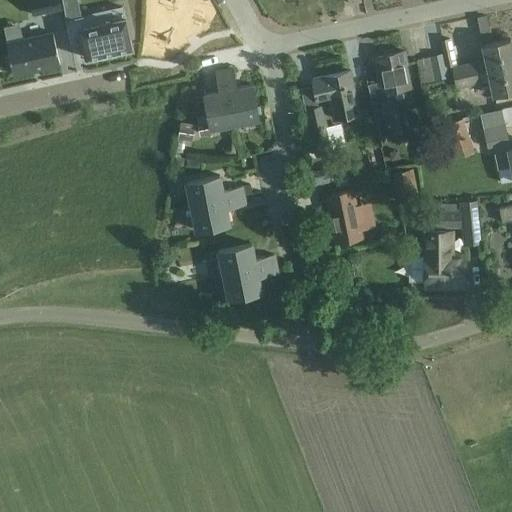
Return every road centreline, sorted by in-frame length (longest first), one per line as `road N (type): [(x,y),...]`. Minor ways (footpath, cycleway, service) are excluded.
road 1 (unclassified): [(0,318),(59,314),(359,349),(415,344),(511,318)]
road 2 (residential): [(264,39),(288,42),(486,0)]
road 3 (residential): [(283,220),(272,173),(284,139),(264,39)]
road 4 (residential): [(0,107),(122,79)]
